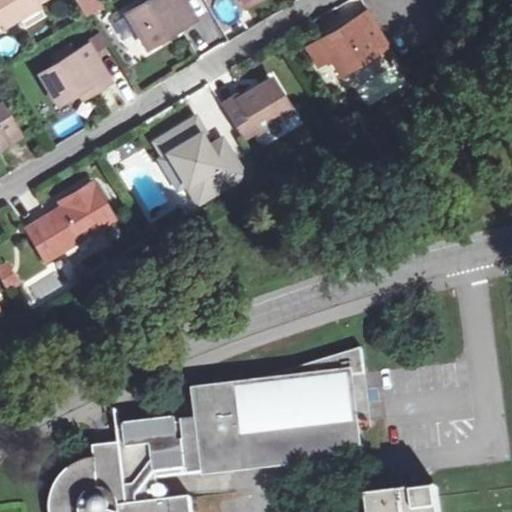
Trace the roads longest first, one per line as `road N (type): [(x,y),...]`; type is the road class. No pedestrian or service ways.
road 1 (tertiary): [(511,243),(245,321),(0,434)]
road 2 (residential): [(0,194),(330,0)]
